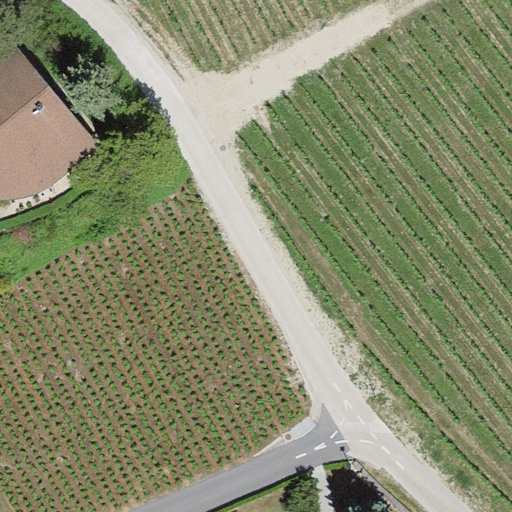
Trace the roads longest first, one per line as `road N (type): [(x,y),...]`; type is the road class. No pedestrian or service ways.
road 1 (residential): [(362,430),(179,119),(116,30),(75,0)]
road 2 (residential): [(362,430),(160,511)]
